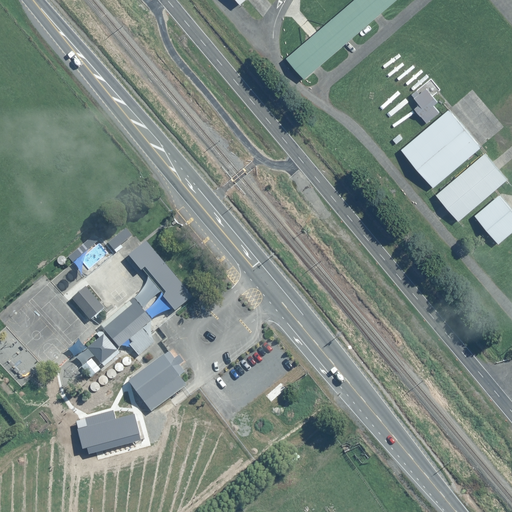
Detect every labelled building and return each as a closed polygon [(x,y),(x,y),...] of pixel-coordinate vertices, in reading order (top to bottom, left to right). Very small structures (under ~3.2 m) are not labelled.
[(247,0),(245,0),(240,5),(250,17),(257,11),(247,0)] [(394,0),(349,0),(286,57),(305,79),(394,0)] [(415,90),(410,93),(419,104),(414,109),(425,124),(438,113),(433,106),(437,103),(425,89),(419,94),(415,90)] [(448,108),(400,148),(433,186),(480,146),(448,108)] [(484,153),(435,194),(458,221),(507,180),(484,153)] [(511,210),(498,194),(474,214),(499,243),(511,231),(511,210)] [(136,234),(127,222),(101,242),(110,254),(136,234)] [(192,297),(146,241),(130,255),(175,310),(192,297)] [(102,262),(89,244),(70,259),(83,276),(102,262)] [(103,310),(87,288),(73,298),(90,320),(103,310)] [(152,324),(133,300),(103,323),(121,347),(152,324)] [(156,344),(147,331),(130,344),(140,357),(156,344)] [(123,353),(108,334),(90,347),(105,367),(123,353)] [(189,383),(168,355),(131,383),(153,411),(189,383)] [(102,370),(93,358),(83,366),(92,378),(102,370)] [(123,365),(122,364),(122,363),(121,362),(120,361),(119,361),(118,360),(117,360),(116,360),(115,361),(114,361),(113,362),(112,363),(112,364),(111,364),(111,365),(111,366),(111,367),(111,368),(112,368),(112,369),(112,370),(113,370),(113,371),(114,371),(115,371),(115,372),(116,372),(117,372),(118,372),(119,372),(119,371),(120,371),(121,371),(121,370),(122,370),(122,369),(122,368),(123,367),(123,366),(123,365)] [(280,382),(264,396),(270,402),(285,389),(280,382)]
